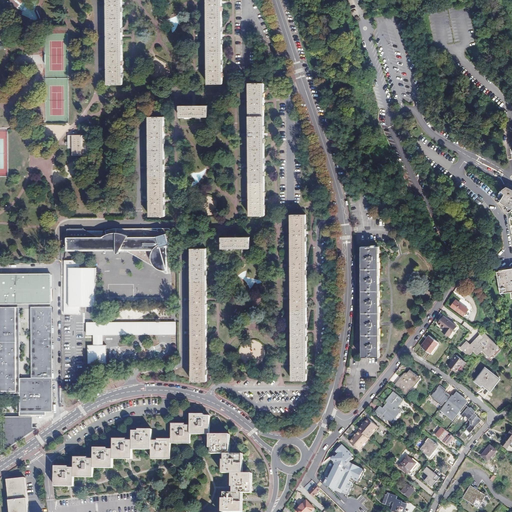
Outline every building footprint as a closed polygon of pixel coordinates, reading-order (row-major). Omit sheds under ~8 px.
[(107,70),(108,84),(123,84),(123,70),(122,36),(122,4),(121,0),(106,0),(106,4),(107,36),(107,70)] [(222,0),(207,0),(208,3),(208,36),(208,69),(209,83),(222,83),(223,83),(223,69),(223,36),(223,3),(222,0)] [(251,200),(251,214),(266,214),(266,200),(265,167),(265,134),(265,102),(265,82),(249,82),(250,102),(250,135),(250,167),(251,200)] [(180,105),(180,116),(198,116),(208,116),(208,105),(193,105),(180,105)] [(163,214),(166,214),(165,201),(165,168),(165,135),(165,116),(150,116),(150,136),(150,168),(151,201),(151,215),(163,214)] [(511,188),(508,186),(501,191),(501,192),(505,194),(501,202),(508,206),(510,213),(511,212),(511,211),(511,218),(509,217),(511,239),(511,270),(499,273),(502,292),(511,290),(511,188)] [(293,313),(307,313),(307,299),(307,267),(306,233),(306,213),(294,214),(291,214),(292,234),(292,267),(292,280),(292,300),(293,313)] [(68,236),(68,250),(117,249),(117,252),(118,253),(119,253),(121,249),(128,249),(154,249),(154,250),(153,251),(153,253),(153,255),(153,257),(153,258),(154,261),(156,263),(157,265),(161,268),(163,268),(168,268),(168,237),(171,237),(171,227),(158,227),(158,230),(152,230),(142,227),(133,228),(115,228),(112,228),(109,230),(107,231),(108,233),(104,236),(101,237),(97,235),(85,228),(68,228),(68,236)] [(223,236),(223,248),(241,248),(251,247),(251,236),(236,236),(223,236)] [(378,247),(361,247),(361,259),(362,357),(379,357),(379,346),(379,324),(379,302),(379,280),(378,256),(378,247)] [(193,347),(208,347),(208,332),(208,299),(207,266),(207,248),(192,248),(192,267),(193,300),(193,313),(193,333),(193,347)] [(154,249),(128,249),(154,263),(157,265),(156,263),(154,261),(153,258),(153,257),(153,255),(153,253),(153,251),(154,250),(154,249)] [(65,265),(66,316),(81,315),(81,308),(97,307),(96,268),(81,268),(81,261),(63,261),(62,261),(62,265),(63,265),(65,265)] [(0,303),(18,303),(18,294),(33,294),(33,303),(52,302),(52,274),(0,274),(0,303)] [(18,294),(18,303),(33,303),(33,294),(18,294)] [(452,308),(466,318),(468,315),(455,305),(452,308)] [(0,348),(18,348),(18,393),(21,393),(23,393),(23,381),(53,381),(55,381),(55,356),(55,306),(53,306),(53,377),(37,377),(37,307),(33,307),(33,340),(33,377),(22,377),(22,341),(21,306),(0,306),(0,348)] [(53,306),(37,307),(37,377),(53,377),(53,306)] [(308,332),(307,313),(293,313),(293,324),(293,332),(293,365),(293,379),(308,379),(308,365),(308,332)] [(458,327),(445,318),(440,325),(447,330),(444,333),(450,338),(458,327)] [(89,345),(89,364),(107,363),(107,345),(104,345),(104,335),(176,334),(176,322),(88,323),(88,335),(94,335),(94,345),(89,345)] [(464,322),(462,325),(471,330),(473,327),(464,322)] [(422,348),(431,354),(435,348),(437,349),(440,344),(430,337),(422,348)] [(500,350),(487,337),(481,342),(480,340),(472,347),(468,344),(462,349),(470,357),(475,353),(478,357),(483,352),(490,360),(500,350)] [(208,366),(208,347),(193,347),(193,365),(194,380),(209,380),(208,366)] [(0,348),(0,392),(18,393),(18,348),(0,348)] [(467,364),(457,356),(449,368),(457,373),(462,366),(464,367),(467,364)] [(500,379),(486,368),(475,382),(481,386),(480,387),(483,390),(484,387),(490,392),(500,379)] [(402,378),(401,377),(395,385),(406,394),(409,390),(411,390),(413,387),(412,387),(418,379),(417,378),(417,377),(409,370),(406,374),(405,373),(404,373),(403,374),(403,376),(404,377),(402,378)] [(23,393),(21,393),(21,409),(55,409),(55,381),(53,381),(53,407),(23,407),(23,393)] [(23,381),(23,393),(23,407),(53,407),(53,381),(23,381)] [(440,385),(431,396),(443,405),(451,393),(440,385)] [(403,400),(393,392),(386,401),(388,403),(383,409),(380,406),(375,412),(386,421),(389,418),(390,419),(397,411),(396,410),(403,400)] [(458,410),(464,402),(466,400),(456,392),(453,396),(452,395),(440,410),(453,420),(457,414),(459,411),(458,410)] [(467,405),(464,402),(458,410),(459,411),(457,414),(459,415),(467,405)] [(472,432),(482,419),(474,413),(476,411),(469,406),(462,414),(472,422),(467,429),(472,432)] [(41,425),(39,425),(13,443),(12,440),(9,440),(9,415),(35,415),(35,414),(7,414),(7,448),(41,425)] [(210,423),(210,416),(204,416),(205,414),(191,414),(191,426),(185,426),(185,424),(172,424),(172,439),(158,439),(158,441),(153,441),(153,429),(139,429),(139,431),(133,431),(133,441),(127,441),(127,439),(114,439),(114,449),(108,449),(108,448),(94,448),(94,459),(88,459),(88,457),(75,457),(75,468),(69,468),(69,467),(55,467),(55,486),(75,486),(75,477),(84,477),(94,477),(94,468),(107,468),(114,468),(114,458),(129,458),(133,458),(133,449),(141,449),(151,449),(151,458),(160,458),(171,458),(172,443),(191,443),(191,434),(200,434),(210,434),(210,423)] [(13,443),(39,425),(35,424),(35,415),(9,415),(9,440),(12,440),(13,443)] [(369,419),(359,430),(360,431),(369,438),(374,433),(374,429),(377,425),(369,419)] [(448,433),(441,427),(435,434),(442,440),(448,433)] [(369,438),(360,431),(351,442),(360,451),(363,447),(363,446),(362,445),(364,442),(366,442),(367,443),(370,439),(369,438)] [(508,448),(511,443),(511,431),(503,444),(508,448)] [(232,435),(211,435),(212,447),(213,448),(213,454),(226,453),(226,459),(224,459),(224,473),(234,472),(233,485),(235,485),(235,488),(235,492),(226,492),(226,497),(224,497),(224,511),(245,510),(245,492),(254,491),(255,472),(245,472),(245,453),(232,453),(232,435)] [(438,446),(427,436),(418,447),(430,457),(438,446)] [(354,454),(343,444),(336,452),(338,454),(335,456),(334,455),(331,459),(331,460),(319,480),(324,485),(348,496),(356,480),(361,482),(367,470),(351,462),(354,458),(353,456),(354,454)] [(488,459),(497,450),(491,444),(482,453),(488,459)] [(416,464),(407,457),(399,467),(408,474),(416,464)] [(433,487),(441,477),(428,467),(424,472),(429,476),(425,481),(433,487)] [(9,482),(12,511),(30,511),(27,480),(9,482)] [(313,498),(321,490),(312,481),(305,489),(313,498)] [(414,489),(407,483),(400,491),(407,497),(414,489)] [(478,508),(487,495),(471,485),(463,498),(478,508)] [(393,493),(385,489),(384,491),(382,491),(378,499),(392,505),(390,510),(396,511),(395,511),(402,511),(406,503),(401,501),(402,500),(398,498),(397,499),(392,497),(393,493)] [(368,509),(374,507),(370,500),(365,503),(368,509)] [(297,511),(312,511),(316,509),(308,501),(297,511)]
